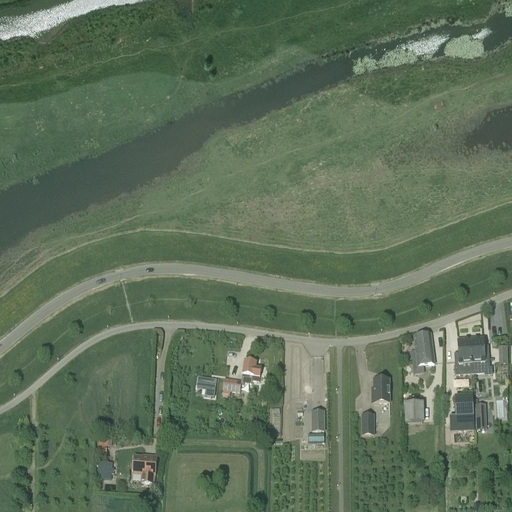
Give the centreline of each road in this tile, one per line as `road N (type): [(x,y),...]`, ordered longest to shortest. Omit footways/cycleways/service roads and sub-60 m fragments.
road 1 (unclassified): [(511,245),(365,294),(179,271),(140,274),(80,293),(0,353)]
road 2 (unclassified): [(511,295),(416,332),(368,341),(135,328),(101,337),(0,409)]
